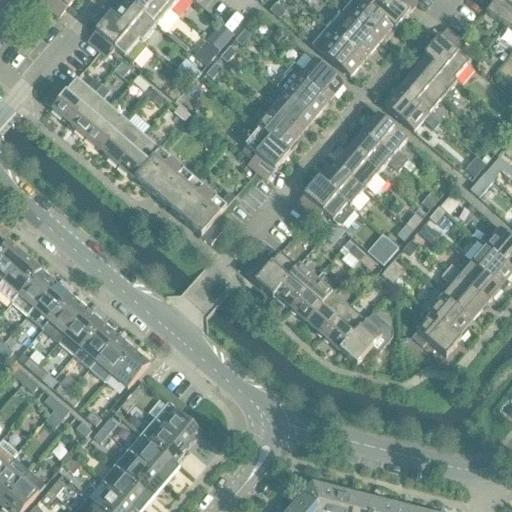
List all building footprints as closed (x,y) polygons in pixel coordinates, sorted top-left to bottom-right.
[(75,0),(44,0),(39,6),(59,21),(75,0)] [(170,13),(154,0),(130,0),(126,5),(156,30),(170,13)] [(154,0),(170,13),(181,0),(154,0)] [(354,0),(341,16),(378,48),(382,43),(385,45),(395,34),(363,6),(357,1),(357,2),(354,0)] [(358,0),(357,1),(363,6),(395,34),(417,7),(408,0),(358,0)] [(511,0),(496,0),(494,5),(485,16),(503,29),(511,16),(511,0)] [(156,30),(126,5),(122,10),(119,7),(109,19),(141,47),(156,30)] [(269,14),(278,22),(284,15),(274,8),(269,14)] [(364,65),(378,48),(341,16),(332,27),(330,26),(325,32),(364,65)] [(511,16),(503,29),(511,35),(511,16)] [(141,47),(109,19),(87,45),(106,62),(110,58),(118,65),(123,60),(131,67),(146,51),(141,47)] [(364,65),(325,32),(311,49),(349,81),(364,65)] [(446,32),(424,58),(453,83),(468,67),(457,58),(465,48),(446,32)] [(243,33),(236,42),(234,44),(240,49),(249,39),(243,33)] [(212,48),(219,54),(226,46),(218,39),(212,48)] [(209,66),(218,55),(212,50),(203,60),(209,66)] [(229,50),(220,60),(226,66),(235,56),(229,50)] [(453,83),(424,58),(414,70),(417,72),(412,77),(442,103),(456,86),(453,83)] [(293,66),(288,72),(328,106),(343,89),(314,64),(304,75),(293,66)] [(214,67),(205,78),(211,83),(220,72),(214,67)] [(190,88),(200,77),(193,72),(183,82),(190,88)] [(328,106),(288,72),(283,78),(285,80),(276,91),(284,98),(314,123),(328,106)] [(442,103),(412,77),(398,94),(438,128),(443,122),(432,113),(442,103)] [(149,89),(138,80),(132,87),(144,96),(149,89)] [(76,83),(67,94),(51,113),(68,127),(101,89),(93,82),(85,91),(76,83)] [(51,113),(67,94),(58,86),(42,104),(51,113)] [(101,89),(68,127),(84,141),(109,112),(101,104),(108,95),(101,89)] [(164,103),(153,94),(147,101),(159,110),(164,103)] [(438,128),(398,94),(383,111),(413,136),(422,125),(433,134),(438,128)] [(189,98),(182,106),(193,116),(200,108),(189,98)] [(284,98),(271,114),(300,139),(314,123),(284,98)] [(189,118),(178,109),(173,117),(183,125),(189,118)] [(126,126),(109,112),(84,141),(101,155),(126,126)] [(300,139),(271,114),(256,131),(259,133),(288,158),(298,147),(296,144),(300,139)] [(362,136),(402,170),(404,169),(410,174),(413,169),(397,155),(406,144),(377,119),(362,136)] [(126,126),(101,155),(118,169),(143,140),(126,126)] [(288,158),(259,133),(240,155),(250,164),(247,168),(266,185),(288,158)] [(362,136),(348,152),(378,177),(387,167),(397,176),(402,170),(362,136)] [(499,138),(493,146),(499,151),(506,144),(499,138)] [(143,140),(118,169),(134,184),(159,154),(143,140)] [(511,146),(511,145),(501,156),(508,162),(511,156),(511,146)] [(499,151),(493,146),(486,153),(493,159),(499,151)] [(378,177),(348,152),(334,169),(363,194),(378,177)] [(134,184),(147,195),(161,206),(174,218),(187,229),(210,249),(228,228),(218,220),(234,201),(228,196),(220,206),(212,200),(199,188),(186,177),(172,166),(159,154),(134,184)] [(474,188),(469,194),(478,202),(483,195),(493,185),(491,184),(499,175),(511,185),(511,173),(497,161),(483,177),(474,188)] [(465,173),(474,180),(483,170),(473,163),(465,173)] [(327,171),(317,183),(349,211),(363,194),(334,169),(330,174),(327,171)] [(349,211),(317,183),(295,209),(314,226),(322,216),(332,225),(335,228),(342,229),(354,215),(349,211)] [(420,208),(428,214),(431,212),(438,202),(430,196),(420,208)] [(450,198),(439,211),(449,219),(460,207),(450,198)] [(437,211),(428,222),(434,227),(444,216),(437,211)] [(414,219),(405,229),(411,235),(420,224),(414,219)] [(411,235),(405,229),(395,240),(402,245),(411,235)] [(335,244),(340,239),(343,235),(342,234),(330,231),(325,236),(335,244)] [(511,244),(499,233),(484,250),(511,274),(511,244)] [(0,285),(23,259),(7,245),(0,252),(0,285)] [(409,245),(401,254),(409,260),(417,251),(409,245)] [(381,258),(387,263),(397,252),(391,247),(381,258)] [(359,266),(364,259),(352,249),(347,256),(359,266)] [(511,282),(511,274),(484,250),(470,267),(499,292),(504,287),(507,289),(511,282)] [(270,301),(296,271),(279,257),(270,267),(261,259),(244,278),(270,301)] [(38,273),(23,259),(0,285),(0,297),(10,306),(38,273)] [(373,267),(364,259),(359,266),(368,274),(373,267)] [(385,273),(396,282),(402,275),(391,266),(385,273)] [(451,268),(445,274),(485,309),(499,292),(470,267),(461,277),(451,268)] [(298,268),(296,271),(270,301),(282,311),(285,308),(290,312),(315,283),(298,268)] [(38,273),(10,306),(25,319),(54,286),(38,273)] [(396,282),(385,273),(380,278),(391,288),(396,282)] [(485,309),(445,274),(440,280),(451,289),(441,300),(471,326),(485,309)] [(315,283),(290,312),(306,326),(331,297),(315,283)] [(54,286),(25,319),(41,333),(69,299),(54,286)] [(471,326),(441,300),(434,294),(420,310),(430,319),(459,344),(469,333),(467,330),(471,326)] [(348,311),(331,297),(306,326),(323,341),(348,311)] [(85,313),(69,299),(41,333),(56,346),(85,313)] [(348,311),(323,341),(339,355),(364,325),(348,311)] [(101,326),(85,313),(56,346),(72,359),(101,326)] [(372,316),(364,325),(339,355),(356,369),(372,351),(378,356),(392,339),(392,334),(372,316)] [(459,344),(430,319),(411,341),(422,351),(427,345),(445,361),(459,344)] [(116,340),(101,326),(72,359),(88,373),(116,340)] [(132,353),(116,340),(88,373),(103,386),(110,379),(132,353)] [(1,347),(0,348),(0,356),(6,361),(11,355),(1,347)] [(132,353),(110,379),(126,393),(148,367),(132,353)] [(31,376),(36,369),(27,361),(26,362),(21,358),(16,363),(31,376)] [(46,377),(36,369),(31,376),(40,384),(46,377)] [(22,386),(27,380),(18,372),(13,378),(22,386)] [(36,387),(27,380),(22,386),(31,394),(36,387)] [(62,403),(67,396),(58,388),(53,395),(62,403)] [(135,390),(127,400),(133,405),(141,396),(135,390)] [(77,404),(67,396),(62,403),(71,410),(77,404)] [(53,413),(58,406),(49,398),(43,405),(53,413)] [(133,405),(127,400),(119,409),(125,415),(133,405)] [(68,414),(58,406),(53,413),(62,421),(68,414)] [(153,422),(186,451),(200,435),(166,406),(153,422)] [(53,415),(45,425),(54,433),(62,423),(53,415)] [(94,430),(100,423),(91,416),(85,422),(94,430)] [(108,422),(100,431),(107,437),(114,427),(108,422)] [(186,451),(153,422),(139,438),(173,466),(186,451)] [(76,433),(85,440),(91,434),(82,426),(76,433)] [(107,437),(100,431),(92,440),(99,446),(107,437)] [(139,438),(126,453),(164,486),(174,474),(169,471),(173,466),(139,438)] [(2,443),(0,444),(0,475),(12,461),(17,456),(2,443)] [(78,450),(70,459),(76,464),(84,455),(78,450)] [(126,453),(113,469),(151,501),(164,486),(126,453)] [(76,464),(70,459),(62,469),(68,474),(76,464)] [(12,461),(0,475),(0,507),(28,475),(12,461)] [(142,511),(151,501),(113,469),(100,485),(107,491),(132,511),(142,511)] [(28,475),(0,507),(0,508),(4,511),(23,511),(44,489),(28,475)] [(55,484),(47,493),(54,499),(62,489),(55,484)] [(318,511),(310,487),(288,511),(318,511)] [(348,511),(352,497),(310,487),(318,511),(348,511)] [(107,491),(94,507),(100,511),(132,511),(107,491)] [(54,499),(47,493),(39,503),(46,508),(54,499)] [(352,497),(348,511),(370,511),(373,503),(352,497)] [(87,500),(76,511),(100,511),(94,507),(87,500)] [(373,503),(370,511),(392,511),(394,508),(373,503)]
